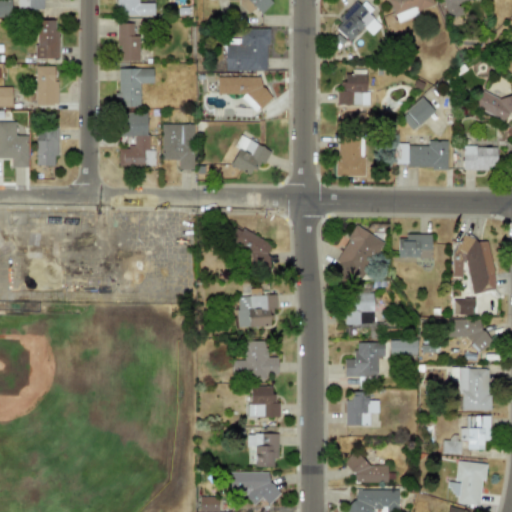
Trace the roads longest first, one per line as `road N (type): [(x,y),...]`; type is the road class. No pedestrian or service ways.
road 1 (residential): [(0,195),(511,203)]
road 2 (residential): [(313,511),(305,0)]
road 3 (residential): [(89,197),(89,0)]
